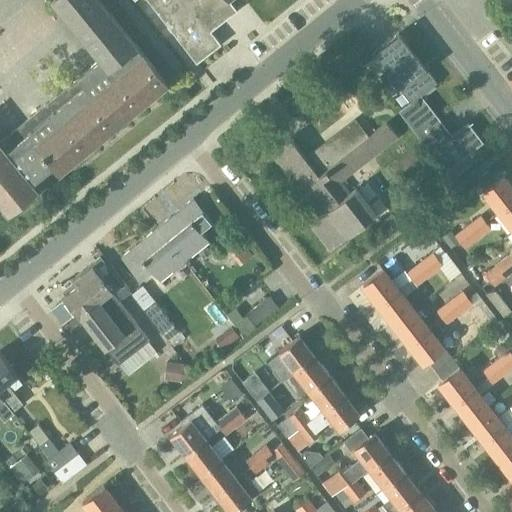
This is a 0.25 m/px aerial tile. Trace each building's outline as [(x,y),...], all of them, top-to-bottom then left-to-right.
[(0,141),(0,202),(8,212),(38,188),(33,182),(55,164),(61,172),(168,84),(137,47),(138,46),(101,0),(49,0),(99,60),(0,141)] [(229,0),(148,0),(197,63),(198,62),(196,60),(220,42),(210,29),(235,10),(236,11),(238,10),(229,0)] [(438,82),(428,70),(399,33),(373,53),(410,102),(399,111),(432,153),(446,170),(483,142),(468,123),(452,136),(421,95),(438,82)] [(272,151),(321,216),(310,224),(330,250),(377,213),(357,188),(340,201),(330,188),(398,136),(387,123),(369,137),(356,120),(307,158),(290,137),(272,151)] [(500,211),(511,201),(511,184),(505,176),(485,192),(500,211)] [(194,197),(158,226),(186,261),(211,241),(202,230),(214,220),(194,197)] [(511,201),(500,211),(511,226),(511,201)] [(481,216),(469,225),(479,238),(491,229),(481,216)] [(479,238),(469,225),(455,235),(465,248),(479,238)] [(186,261),(158,226),(122,256),(141,279),(153,269),(162,281),(186,261)] [(413,235),(418,241),(424,241),(430,237),(422,227),(413,235)] [(452,248),(459,241),(455,235),(451,230),(443,237),(452,248)] [(410,232),(384,252),(395,266),(421,246),(410,232)] [(412,279),(438,259),(433,252),(407,272),(412,279)] [(511,254),(498,264),(509,277),(511,274),(511,254)] [(73,280),(78,287),(65,298),(77,313),(118,365),(149,340),(119,301),(106,311),(98,302),(111,291),(122,283),(101,256),(90,264),(92,266),(73,280)] [(443,265),(438,259),(412,279),(417,285),(443,265)] [(509,277),(498,264),(485,274),(495,287),(509,277)] [(379,304),(399,289),(384,269),(364,284),(379,304)] [(132,294),(162,333),(173,324),(143,285),(132,294)] [(399,289),(379,304),(394,323),(414,307),(399,289)] [(442,317),(468,297),(463,291),(437,311),(442,317)] [(496,291),(486,293),(504,317),(511,310),(496,291)] [(347,303),(365,316),(373,304),(356,292),(347,303)] [(278,307),(270,296),(246,314),(254,325),(278,307)] [(468,297),(442,317),(447,324),(473,304),(468,297)] [(77,313),(65,298),(51,309),(62,324),(77,313)] [(414,307),(394,323),(409,342),(429,327),(414,307)] [(254,325),(248,318),(236,327),(243,336),(245,335),(255,327),(254,325)] [(429,327),(409,342),(424,362),(427,360),(444,347),(437,337),(444,331),(437,321),(429,327)] [(224,332),(231,342),(239,336),(231,326),(224,332)] [(295,370),(316,354),(301,334),(280,350),(295,370)] [(460,367),(444,347),(427,360),(443,380),(460,367)] [(23,404),(7,383),(20,373),(1,350),(0,351),(0,392),(14,411),(23,404)] [(488,377),(511,358),(511,353),(509,351),(483,371),(488,377)] [(331,373),(316,354),(295,370),(310,389),(331,373)] [(511,358),(488,377),(475,387),(455,402),(470,421),(490,406),(482,395),(495,385),(494,384),(511,369),(511,358)] [(174,364),(171,381),(180,383),(190,375),(182,365),(174,364)] [(460,367),(443,380),(440,382),(455,402),(475,387),(460,367)] [(345,392),(331,373),(310,389),(325,408),(345,392)] [(14,411),(0,392),(0,415),(3,419),(14,411)] [(311,420),(298,431),(289,438),(299,450),(321,433),(319,431),(334,420),(340,428),(361,413),(345,392),(325,408),(326,409),(311,420)] [(264,410),(271,419),(282,410),(275,401),(264,410)] [(511,424),(511,407),(509,404),(502,408),(511,424)] [(231,421),(237,427),(247,419),(236,405),(228,412),(234,418),(231,421)] [(505,425),(490,406),(470,421),(484,440),(505,425)] [(234,418),(228,412),(216,421),(227,435),(237,427),(231,421),(234,418)] [(293,424),(288,417),(283,421),(277,426),(282,432),(287,439),(289,438),(298,431),(293,424)] [(187,454),(208,438),(193,418),(172,434),(187,454)] [(511,434),(505,425),(484,440),(499,460),(511,449),(511,434)] [(46,461),(48,460),(64,481),(88,462),(71,441),(59,451),(44,431),(35,438),(41,447),(37,449),(46,461)] [(362,456),(348,468),(345,465),(322,482),(333,496),(342,489),(344,488),(355,478),(370,467),(391,451),(375,432),(355,447),(362,456)] [(208,438),(187,454),(202,473),(223,457),(208,438)] [(281,443),(272,450),(287,469),(296,462),(281,443)] [(267,445),(259,451),(263,457),(261,459),(267,466),(277,458),(267,445)] [(314,446),(302,456),(309,465),(321,455),(314,446)] [(511,449),(499,460),(511,476),(511,449)] [(263,457),(259,451),(246,460),(257,473),(267,466),(261,459),(263,457)] [(406,471),(391,451),(370,467),(385,486),(406,471)] [(10,467),(22,484),(40,470),(28,453),(17,462),(12,456),(6,461),(10,467)] [(327,454),(310,467),(317,475),(333,462),(327,454)] [(238,477),(223,457),(202,473),(217,493),(238,477)] [(406,471),(385,486),(393,497),(383,505),(388,511),(393,511),(401,507),(420,490),(406,471)] [(238,477),(217,493),(232,511),(233,511),(253,497),(238,477)] [(42,478),(34,484),(40,492),(48,486),(42,478)] [(336,495),(341,502),(349,495),(354,501),(366,492),(355,478),(344,488),(336,495)] [(112,511),(121,506),(105,486),(85,502),(93,511),(92,511),(112,511)] [(432,511),(435,510),(420,490),(401,507),(404,511),(432,511)] [(297,511),(313,511),(317,509),(309,500),(296,510),(297,511)]
